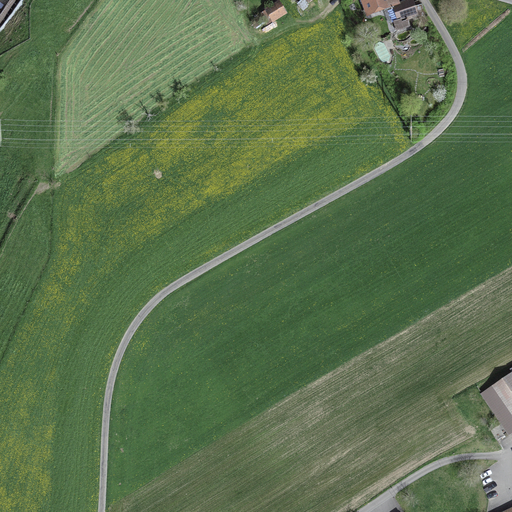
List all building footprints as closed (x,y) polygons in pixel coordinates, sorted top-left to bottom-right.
[(361,0),(367,14),(391,5),(392,8),(393,8),(399,6),(397,0),(361,0)] [(399,6),(393,8),(398,21),(417,14),(413,2),(399,6)] [(279,3),(261,14),(267,24),(285,13),(279,3)] [(401,20),(394,23),(397,30),(409,26),(408,21),(402,22),(401,20)] [(511,375),(483,395),(501,423),(490,430),(495,438),(511,428),(511,375)]
